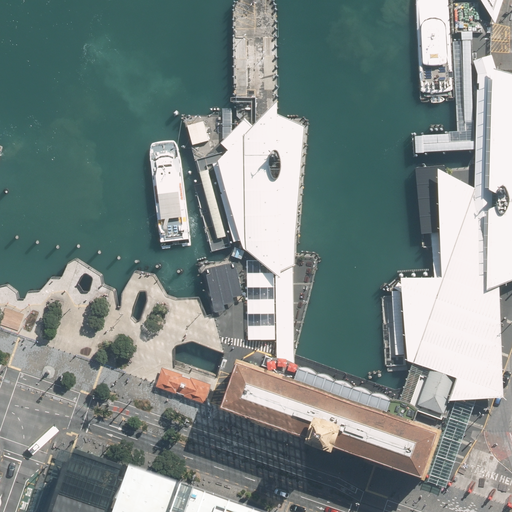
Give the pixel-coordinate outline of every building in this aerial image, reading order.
[(504,0),(484,0),(497,21),(504,0)] [(464,32),(466,122),(474,122),(472,40),(474,40),(474,32),(464,32)] [(464,82),(462,41),(455,41),(457,82),(464,82)] [(441,169),(441,188),(444,278),(442,278),(440,278),(437,278),(404,277),(405,290),(410,360),(422,364),(432,368),(458,377),(450,400),(456,400),(477,398),(505,397),(502,324),(501,285),(511,280),(511,73),(497,69),(492,56),(475,61),(480,75),(477,188),(441,169)] [(221,161),(246,249),(256,257),(267,266),(277,274),(278,357),(284,357),(290,360),(296,362),(293,266),(296,265),(297,250),(305,128),(280,115),(280,102),(267,115),(256,126),(247,119),(234,133),(229,137),(227,139),(223,143),(231,151),(224,157),(221,161)] [(206,122),(190,126),(195,145),(211,141),(206,122)] [(425,143),(451,141),(451,134),(418,135),(418,150),(476,148),(476,141),(426,144),(425,143)] [(442,163),(418,166),(425,235),(449,233),(442,163)] [(214,169),(202,172),(219,238),(231,235),(214,169)] [(433,233),(436,279),(439,279),(443,278),(439,233),(438,233),(436,233),(433,233)] [(207,271),(217,309),(226,307),(225,302),(234,300),(233,293),(243,291),(236,265),(232,266),(231,260),(210,266),(211,270),(207,271)] [(248,266),(242,265),(245,275),(247,291),(245,305),(245,319),(244,326),(242,335),(252,333),(259,334),(262,333),(270,332),(276,333),(276,324),(275,313),(276,299),(275,290),(276,280),(277,274),(267,266),(260,266),(254,265),(248,266)] [(387,461),(426,474),(441,430),(403,417),(242,361),(241,364),(227,406),(314,436),(340,445),(387,461)] [(186,376),(162,367),(155,386),(179,394),(203,402),(210,384),(186,376)] [(458,377),(432,368),(419,404),(445,414),(445,412),(450,400),(458,377)] [(456,400),(428,478),(448,486),(477,398),(481,387),(463,381),(456,400)] [(269,511),(64,439),(38,511),(50,511),(67,465),(134,488),(145,492),(202,511),(269,511)] [(202,511),(145,492),(134,488),(67,465),(50,511),(202,511)]
